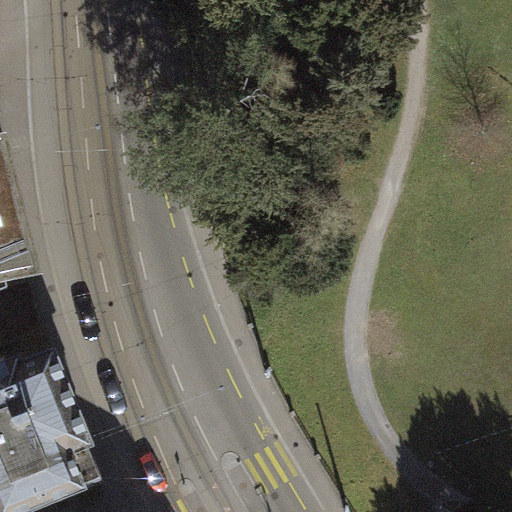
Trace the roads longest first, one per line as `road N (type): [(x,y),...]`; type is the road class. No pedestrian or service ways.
road 1 (tertiary): [(293,511),(186,351),(125,299)]
road 2 (tertiary): [(125,299),(107,242),(82,64)]
road 3 (tertiary): [(125,299),(130,371),(147,442),(181,511)]
